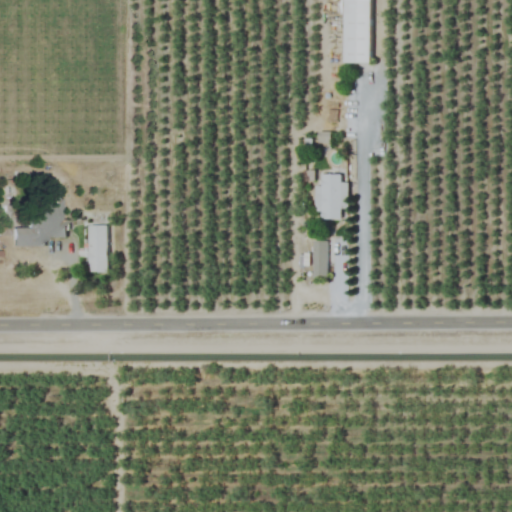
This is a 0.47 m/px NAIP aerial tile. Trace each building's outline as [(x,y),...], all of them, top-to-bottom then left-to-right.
[(343,0),(343,63),(370,63),(370,0),(343,0)] [(316,219),(345,220),(346,182),(341,182),(341,174),(321,174),(321,186),(317,186),(316,219)] [(9,247),(43,246),(43,237),(65,237),(65,220),(57,220),(56,186),(37,186),(38,208),(23,208),(23,227),(9,227),(9,247)] [(88,273),(107,273),(107,225),(88,225),(88,273)] [(327,241),(312,241),(312,278),(326,279),(327,241)]
